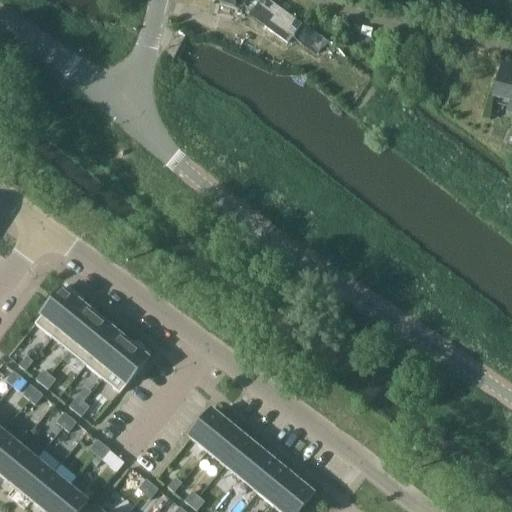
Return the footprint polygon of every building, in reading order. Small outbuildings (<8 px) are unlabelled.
[(207,0),(212,1),(234,8),(236,0),(207,0)] [(265,0),(260,0),(248,17),(287,46),(301,26),(265,0)] [(319,55),(330,41),(308,22),(296,36),(319,55)] [(511,67),(501,65),(492,99),(510,103),(507,114),(511,115),(511,67)] [(66,287),(34,326),(51,340),(80,305),(81,306),(84,302),(66,287)] [(80,305),(51,340),(68,354),(97,319),(81,306),(80,305)] [(97,319),(68,354),(85,367),(114,332),(97,319)] [(114,332),(85,367),(102,381),(130,346),(114,332)] [(130,346),(102,381),(119,395),(148,360),(130,346)] [(26,358),(18,368),(25,373),(33,363),(26,358)] [(43,372),(35,381),(41,387),(49,377),(43,372)] [(13,374),(5,383),(12,388),(20,379),(13,374)] [(49,377),(41,387),(48,392),(55,382),(49,377)] [(30,388),(22,397),(29,402),(36,393),(30,388)] [(36,393),(29,402),(35,407),(43,398),(36,393)] [(76,399),(69,409),(75,414),(83,404),(76,399)] [(83,404),(75,414),(81,419),(89,409),(83,404)] [(211,412),(189,440),(206,454),(229,427),(211,412)] [(64,415),(56,424),(62,430),(70,420),(64,415)] [(70,420),(62,430),(68,435),(76,425),(70,420)] [(229,427),(206,454),(223,468),(245,440),(229,427)] [(3,434),(0,437),(0,471),(19,448),(3,434)] [(245,440),(223,468),(240,482),(262,454),(245,440)] [(97,442),(89,452),(95,457),(103,447),(97,442)] [(95,457),(90,463),(97,468),(109,452),(103,447),(95,457)] [(19,448),(0,471),(0,478),(13,489),(36,461),(19,448)] [(36,461),(13,489),(30,503),(53,475),(52,474),(60,465),(44,452),(36,461)] [(262,454),(240,482),(256,495),(279,468),(262,454)] [(279,468),(256,495),(273,509),(296,481),(279,468)] [(53,475),(30,503),(41,511),(50,511),(69,488),(53,475)] [(175,480),(167,489),(173,494),(181,485),(175,480)] [(296,481),(273,509),(276,511),(299,511),(313,496),(296,481)] [(145,482),(138,491),(144,496),(151,487),(145,482)] [(151,487),(144,496),(150,501),(158,492),(151,487)] [(69,488),(50,511),(79,511),(87,503),(69,488)] [(192,493),(184,503),(190,508),(198,499),(192,493)] [(198,499),(190,508),(194,511),(197,511),(204,504),(198,499)]
